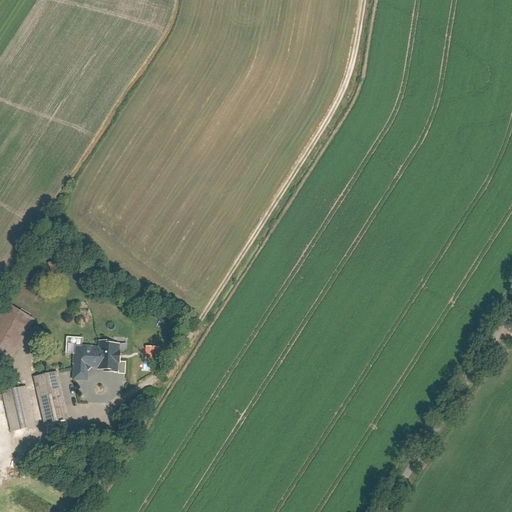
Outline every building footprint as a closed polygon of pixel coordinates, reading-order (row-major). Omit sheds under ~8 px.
[(47,266),(53,281),(66,276),(60,260),(47,266)] [(34,321),(7,305),(0,317),(0,352),(11,359),(34,321)] [(82,339),(67,339),(66,355),(75,355),(73,379),(86,380),(87,370),(90,367),(100,368),(100,369),(106,370),(106,372),(119,373),(119,375),(125,375),(126,363),(119,363),(120,353),(117,353),(118,346),(111,345),(111,344),(101,343),(100,349),(92,349),(91,347),(83,347),(82,348),(82,339)] [(35,379),(45,425),(67,420),(57,374),(35,379)] [(3,393),(12,432),(35,427),(26,388),(3,393)]
